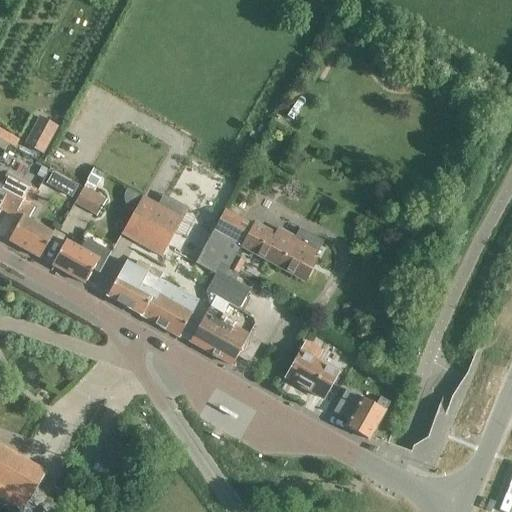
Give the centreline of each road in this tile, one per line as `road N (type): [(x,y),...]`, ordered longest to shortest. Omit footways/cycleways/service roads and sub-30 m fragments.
road 1 (tertiary): [(457,510),(0,259)]
road 2 (unknown): [(261,192),(346,241),(262,408)]
road 3 (unknown): [(231,390),(273,311),(268,297),(184,262)]
road 4 (unclassified): [(511,379),(457,510)]
road 5 (unknown): [(81,307),(128,242),(184,262)]
road 6 (unknown): [(184,262),(205,196),(201,184),(165,167)]
